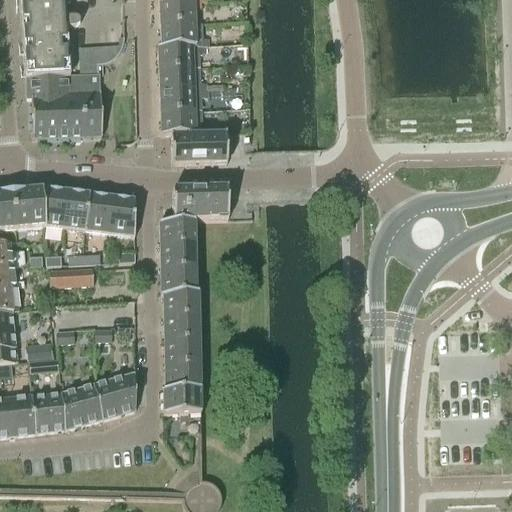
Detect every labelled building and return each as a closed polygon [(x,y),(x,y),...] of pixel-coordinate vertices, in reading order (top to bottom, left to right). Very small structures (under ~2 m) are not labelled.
[(18,0),(24,84),(26,84),(68,83),(64,34),(74,33),(76,32),(77,30),(78,28),(77,25),(76,23),(73,22),(64,23),(62,0),(18,0)] [(157,0),(158,9),(199,7),(208,7),(208,0),(198,0),(157,0)] [(199,7),(158,9),(159,30),(193,28),(193,13),(199,13),(199,7)] [(159,30),(160,51),(204,50),(207,50),(207,43),(201,43),(201,28),(193,28),(159,30)] [(204,50),(160,51),(156,51),(157,74),(199,73),(198,57),(204,57),(204,50)] [(77,58),(77,82),(97,82),(96,69),(105,67),(113,62),(113,52),(94,53),(94,58),(77,58)] [(199,73),(157,74),(158,96),(208,94),(208,87),(199,88),(199,73)] [(100,144),(99,98),(97,98),(97,82),(77,82),(68,83),(26,84),(26,105),(30,105),(32,146),(100,144)] [(158,96),(159,117),(200,116),(199,102),(208,101),(208,94),(158,96)] [(169,140),(196,139),(201,139),(200,116),(159,117),(160,140),(169,140)] [(224,138),(201,139),(196,139),(169,140),(170,171),(225,169),(224,138)] [(172,227),(195,226),(227,225),(226,194),(171,195),(172,227)] [(0,248),(1,249),(0,242),(0,236),(43,231),(42,195),(41,195),(22,196),(0,198),(0,248)] [(44,231),(61,233),(65,197),(47,195),(47,196),(42,195),(43,231),(44,231)] [(61,233),(83,236),(87,200),(65,197),(61,233)] [(83,236),(106,238),(110,203),(87,200),(83,236)] [(127,205),(110,203),(106,238),(133,242),(133,206),(127,205)] [(195,226),(172,227),(158,227),(158,252),(196,251),(195,226)] [(8,248),(1,249),(0,248),(0,270),(10,269),(24,268),(22,255),(12,256),(12,259),(9,260),(8,248)] [(158,252),(159,276),(196,275),(196,251),(158,252)] [(133,257),(117,258),(117,268),(134,267),(133,257)] [(82,260),(83,269),(99,269),(98,259),(82,260)] [(83,269),(82,260),(66,261),(67,270),(83,269)] [(28,262),(28,272),(41,272),(40,261),(28,262)] [(44,262),(44,271),(60,271),(59,261),(44,262)] [(0,293),(9,293),(23,291),(22,286),(12,287),(10,269),(0,270),(0,293)] [(90,275),(49,277),(50,293),(90,290),(90,275)] [(159,300),(162,300),(197,299),(196,275),(159,276),(159,300)] [(0,318),(10,317),(12,317),(9,293),(0,293),(0,318)] [(162,300),(162,324),(197,323),(197,299),(162,300)] [(0,370),(16,369),(10,317),(0,318),(0,370)] [(162,324),(163,348),(198,347),(197,323),(162,324)] [(110,335),(93,335),(93,347),(110,347),(110,335)] [(73,348),(72,337),(55,337),(56,349),(73,348)] [(163,348),(163,372),(198,371),(198,347),(163,348)] [(25,352),(26,365),(50,362),(49,349),(25,352)] [(55,364),(41,366),(42,378),(56,376),(55,364)] [(163,372),(164,395),(199,395),(198,371),(163,372)] [(92,390),(102,425),(134,416),(134,379),(92,390)] [(102,425),(92,390),(60,399),(64,435),(102,425)] [(199,395),(164,395),(161,395),(162,421),(179,420),(179,426),(186,426),(186,420),(199,420),(199,395)] [(30,401),(31,408),(34,439),(35,439),(35,438),(64,435),(60,399),(31,403),(31,401),(30,401)] [(0,442),(34,439),(31,408),(30,401),(0,404),(0,442)] [(203,487),(200,487),(198,487),(198,489),(196,489),(194,490),(192,491),(189,492),(187,494),(185,497),(181,497),(181,505),(181,508),(182,511),(181,511),(218,511),(219,510),(219,507),(219,504),(219,501),(218,498),(217,495),(215,493),(212,491),(209,489),(207,488),(203,487)]
